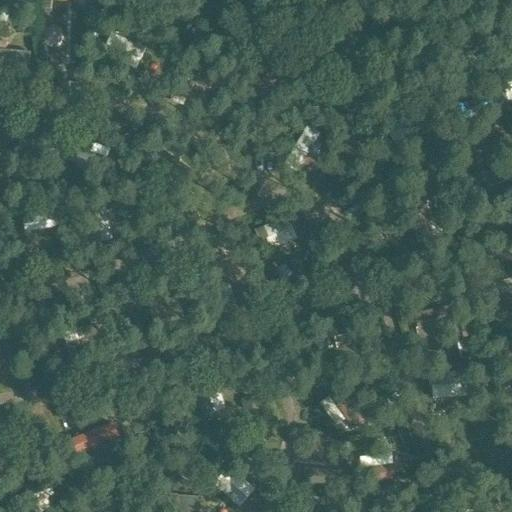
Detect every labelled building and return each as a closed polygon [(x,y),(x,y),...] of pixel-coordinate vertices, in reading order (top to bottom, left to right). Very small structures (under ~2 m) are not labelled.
[(30,18),(20,21),(24,35),(34,32),(30,18)] [(12,128),(0,142),(0,178),(3,181),(33,146),(12,128)] [(483,158),(472,161),(474,170),(485,167),(483,158)] [(131,205),(120,206),(120,218),(131,217),(131,205)] [(191,267),(183,283),(193,288),(201,273),(191,267)] [(46,328),(38,331),(41,341),(49,338),(46,328)] [(473,340),(459,343),(462,358),(476,356),(473,340)] [(249,397),(241,399),(244,411),(252,409),(249,397)] [(28,433),(22,410),(12,413),(18,436),(28,433)] [(408,427),(399,430),(404,442),(413,438),(408,427)] [(216,448),(214,461),(223,462),(225,449),(216,448)] [(188,464),(174,473),(181,484),(195,474),(188,464)]
